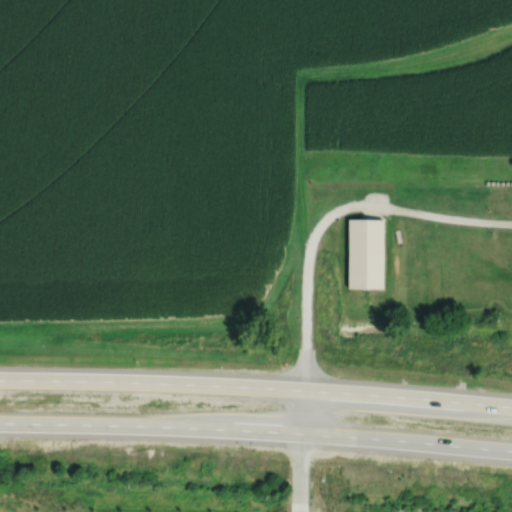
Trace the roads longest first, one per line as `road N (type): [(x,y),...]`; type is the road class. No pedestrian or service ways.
road 1 (trunk): [(511,406),(0,378)]
road 2 (trunk): [(0,422),(511,450)]
road 3 (residential): [(298,511),(305,389)]
